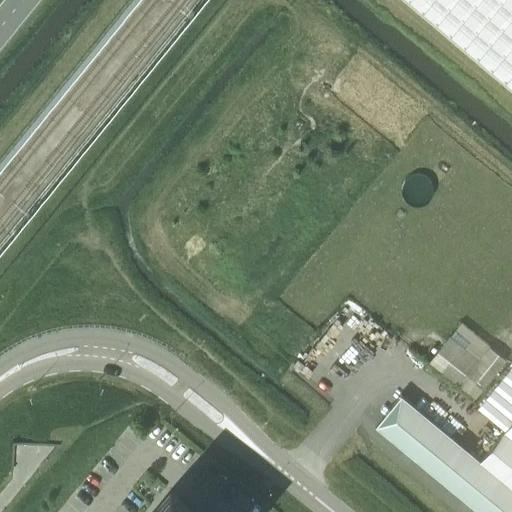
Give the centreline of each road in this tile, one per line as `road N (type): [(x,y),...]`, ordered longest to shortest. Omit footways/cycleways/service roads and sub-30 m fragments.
road 1 (secondary): [(294,481),(178,367),(108,339)]
road 2 (secondary): [(104,366),(144,378),(294,481)]
